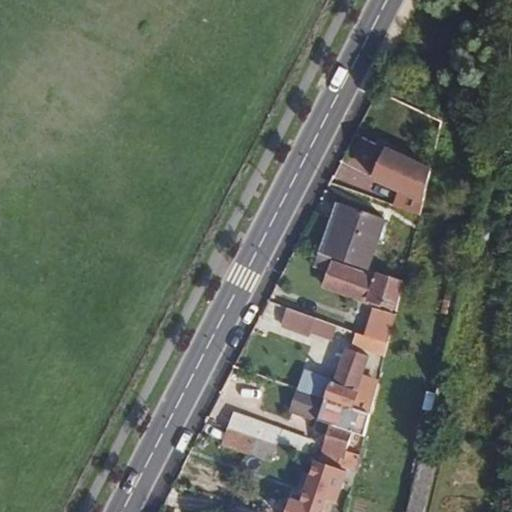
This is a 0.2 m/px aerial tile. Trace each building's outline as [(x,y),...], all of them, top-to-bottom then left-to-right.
[(417,165),(389,149),(375,178),(400,192),(395,207),(421,217),(432,173),(417,166),(417,165)] [(342,204),(324,254),(358,266),(368,270),(387,220),(342,204)] [(392,311),(402,283),(368,270),(358,266),(355,271),(334,264),(324,288),(379,309),(381,307),(392,311)] [(264,331),(281,332),(282,304),(265,303),(264,331)] [(317,318),(289,308),(282,327),(310,336),(317,318)] [(388,344),(395,317),(372,310),(365,335),(376,339),(388,344)] [(371,352),(376,339),(365,335),(357,333),(352,345),(371,352)] [(370,416),(378,385),(361,379),(368,359),(348,352),(336,383),(333,383),(327,399),(370,416)] [(369,421),(370,416),(327,399),(299,390),(290,412),(332,427),(325,453),(343,459),(357,418),(369,421)] [(276,446),(306,457),(312,443),(235,415),(230,429),(276,446)] [(276,446),(230,429),(225,444),(271,461),(276,446)] [(420,457),(412,511),(426,511),(433,459),(420,457)] [(334,500),(345,471),(340,469),(322,462),(317,461),(300,504),(293,501),(288,511),(327,511),(332,499),(334,500)]
